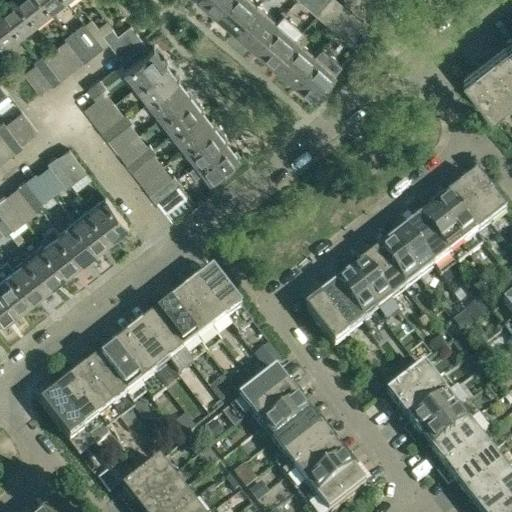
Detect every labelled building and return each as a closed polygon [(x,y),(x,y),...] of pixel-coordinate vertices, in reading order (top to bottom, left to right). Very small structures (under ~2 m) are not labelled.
[(34,24),(15,0),(1,0),(0,1),(0,12),(18,36),(34,24)] [(50,11),(40,0),(15,0),(34,24),(50,11)] [(40,0),(50,11),(64,0),(40,0)] [(197,0),(215,15),(227,0),(197,0)] [(249,0),(227,0),(215,15),(233,31),(257,6),(249,0)] [(330,0),(313,0),(306,8),(316,16),(330,0)] [(352,14),(342,5),(326,24),(336,33),(352,14)] [(257,6),(233,31),(253,49),(276,23),(257,6)] [(0,44),(3,48),(18,36),(0,12),(0,44)] [(253,49),(273,65),(295,39),(302,31),(283,14),(276,23),(253,49)] [(372,31),(362,22),(345,41),(355,50),(372,31)] [(109,42),(108,43),(122,62),(144,45),(130,26),(118,35),(109,42)] [(109,42),(118,35),(111,27),(102,35),(109,42)] [(64,38),(73,50),(81,44),(72,32),(64,38)] [(273,65),(292,82),(315,56),(295,39),(273,65)] [(73,50),(83,63),(91,56),(81,44),(73,50)] [(511,84),(511,54),(506,47),(492,58),(511,84)] [(135,86),(167,62),(163,57),(162,59),(154,48),(124,71),(135,86)] [(312,99),(334,73),(341,66),(321,49),(315,56),(292,82),(312,99)] [(43,74),(50,68),(41,56),(33,62),(43,74)] [(511,84),(492,58),(477,69),(504,103),(511,96),(511,84)] [(167,62),(135,86),(148,102),(179,78),(175,73),(174,74),(166,64),(167,62)] [(52,86),(60,80),(50,68),(43,74),(52,86)] [(489,115),(504,103),(477,69),(463,81),(489,115)] [(179,78),(148,102),(160,118),(190,95),(191,93),(187,88),(186,90),(178,79),(179,78)] [(105,88),(99,81),(87,90),(93,97),(105,88)] [(190,95),(160,118),(172,133),(202,111),(202,110),(203,109),(199,104),(198,105),(190,95)] [(202,111),(172,133),(184,149),(214,126),(215,124),(211,119),(210,121),(202,111)] [(125,114),(113,123),(119,131),(131,122),(125,114)] [(0,124),(0,134),(5,140),(13,135),(3,122),(0,124)] [(113,123),(101,133),(107,141),(119,131),(113,123)] [(214,126),(184,149),(196,165),(226,142),(226,141),(227,140),(223,135),(222,136),(214,126)] [(22,146),(13,135),(5,140),(14,152),(22,146)] [(234,152),(226,142),(196,165),(189,170),(195,178),(202,172),(209,180),(238,158),(237,156),(239,155),(235,150),(234,152)] [(149,145),(137,154),(143,162),(155,153),(149,145)] [(137,154),(125,164),(131,172),(143,162),(137,154)] [(47,163),(57,175),(65,170),(55,157),(47,163)] [(74,181),(65,170),(57,175),(66,187),(74,181)] [(173,176),(161,185),(167,193),(179,184),(173,176)] [(478,180),(463,192),(489,226),(504,214),(478,180)] [(16,187),(26,199),(34,193),(24,181),(16,187)] [(161,185),(149,195),(155,202),(167,193),(161,185)] [(489,226),(463,192),(449,203),(475,237),(489,226)] [(43,206),(34,193),(26,199),(35,211),(43,206)] [(89,208),(113,238),(114,239),(119,236),(118,234),(128,226),(105,196),(89,208)] [(449,203),(435,214),(461,248),(468,257),(482,247),(475,237),(449,203)] [(74,220),(97,250),(98,252),(103,248),(102,247),(113,238),(89,208),(74,220)] [(461,248),(435,214),(420,225),(446,259),(453,269),(468,257),(461,248)] [(3,217),(0,219),(0,229),(5,235),(12,229),(3,217)] [(58,232),(82,262),(83,264),(88,260),(87,259),(97,250),(74,220),(58,232)] [(446,259),(420,225),(406,236),(432,270),(439,280),(453,269),(446,259)] [(43,245),(66,274),(67,276),(72,272),(71,270),(82,262),(58,232),(43,245)] [(432,270),(406,236),(392,248),(418,282),(432,270)] [(27,257),(51,287),(52,288),(57,284),(56,283),(66,274),(43,245),(27,257)] [(392,248),(377,259),(403,293),(418,282),(392,248)] [(12,269),(35,299),(36,300),(41,296),(40,295),(51,287),(27,257),(12,269)] [(389,304),(403,293),(377,259),(363,270),(389,304)] [(35,299),(12,269),(5,261),(0,265),(0,285),(20,311),(21,312),(26,308),(25,306),(35,299)] [(363,270),(349,281),(382,324),(396,313),(389,304),(363,270)] [(240,309),(214,275),(199,287),(225,321),(226,320),(238,336),(252,324),(240,309)] [(382,324),(349,281),(335,292),(361,326),(368,335),(382,324)] [(0,325),(5,322),(6,324),(10,320),(9,319),(20,311),(0,285),(0,325)] [(185,298),(210,332),(225,321),(199,287),(185,298)] [(491,288),(479,297),(488,308),(500,298),(491,288)] [(335,292),(320,303),(346,337),(361,326),(335,292)] [(170,309),(196,343),(210,332),(185,298),(170,309)] [(466,312),(475,323),(487,313),(478,302),(466,312)] [(332,348),(346,337),(320,303),(306,315),(332,348)] [(156,320),(182,354),(196,343),(170,309),(156,320)] [(467,329),(459,318),(453,322),(461,333),(467,329)] [(142,331),(167,365),(182,354),(156,320),(142,331)] [(127,342),(153,376),(167,365),(142,331),(127,342)] [(153,376),(127,342),(113,353),(139,387),(140,386),(152,402),(165,392),(153,376)] [(266,371),(279,361),(269,347),(256,357),(266,371)] [(99,365),(125,399),(130,406),(145,395),(139,387),(113,353),(99,365)] [(409,358),(395,369),(403,380),(417,369),(409,358)] [(99,365),(84,376),(110,410),(125,399),(99,365)] [(399,411),(433,385),(422,370),(388,397),(399,411)] [(251,416),(285,389),(273,375),(240,402),(251,416)] [(110,410),(84,376),(70,387),(96,421),(110,410)] [(225,380),(212,391),(222,402),(234,392),(225,380)] [(444,399),(433,385),(399,411),(410,426),(444,399)] [(70,387),(56,398),(82,432),(94,448),(108,437),(96,421),(70,387)] [(296,404),(285,389),(251,416),(262,430),(296,404)] [(67,443),(82,432),(56,398),(41,409),(67,443)] [(410,426),(421,440),(455,413),(444,399),(410,426)] [(307,418),(296,404),(262,430),(273,445),(307,418)] [(465,406),(455,413),(421,440),(432,454),(466,428),(476,420),(465,406)] [(307,418),(273,445),(284,459),(318,432),(307,418)] [(432,454),(444,468),(477,442),(466,428),(432,454)] [(318,432),(284,459),(295,473),(329,447),(318,432)] [(477,442),(444,468),(455,483),(488,456),(498,449),(487,435),(477,442)] [(329,447),(295,473),(285,481),(296,495),(306,487),(340,461),(329,447)] [(219,463),(207,449),(197,456),(209,471),(219,463)] [(499,471),(488,456),(455,483),(466,497),(499,471)] [(351,475),(340,461),(306,487),(318,502),(351,475)] [(245,464),(234,473),(246,488),(257,480),(245,464)] [(134,506),(168,480),(157,466),(123,492),(134,506)] [(97,480),(108,495),(123,483),(112,469),(97,480)] [(477,511),(511,485),(499,471),(466,497),(477,511)] [(318,502),(325,511),(336,511),(363,491),(351,475),(318,502)] [(156,511),(179,494),(168,480),(134,506),(138,511),(156,511)] [(511,486),(511,485),(477,511),(504,511),(511,506),(511,486)] [(185,511),(190,508),(179,494),(156,511),(185,511)]
